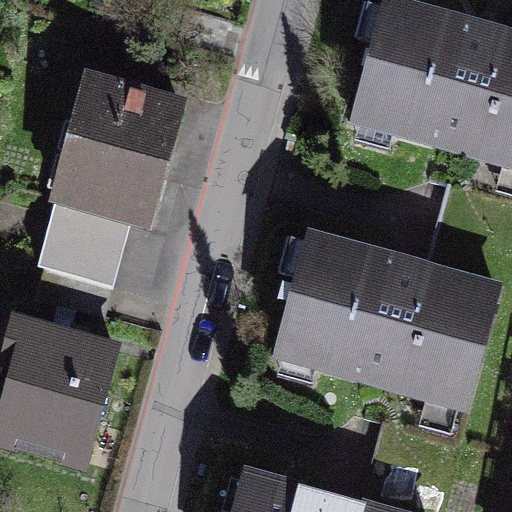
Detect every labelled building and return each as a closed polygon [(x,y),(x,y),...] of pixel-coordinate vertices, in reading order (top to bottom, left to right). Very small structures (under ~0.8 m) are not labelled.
[(511,29),(422,0),(379,0),(336,132),(511,189),(511,29)] [(120,298),(136,237),(154,241),(192,98),(83,69),(45,212),(62,217),(46,279),(120,298)] [(511,297),(511,286),(305,233),(268,375),(478,429),(511,297)] [(125,340),(15,314),(0,378),(0,458),(92,480),(125,340)] [(384,511),(247,469),(234,511),(384,511)]
